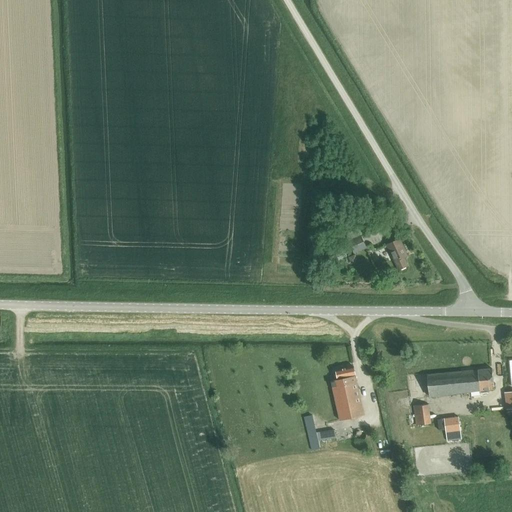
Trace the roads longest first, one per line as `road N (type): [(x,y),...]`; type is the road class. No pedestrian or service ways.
road 1 (tertiary): [(0,305),(472,312)]
road 2 (unclassified): [(472,312),(284,0)]
